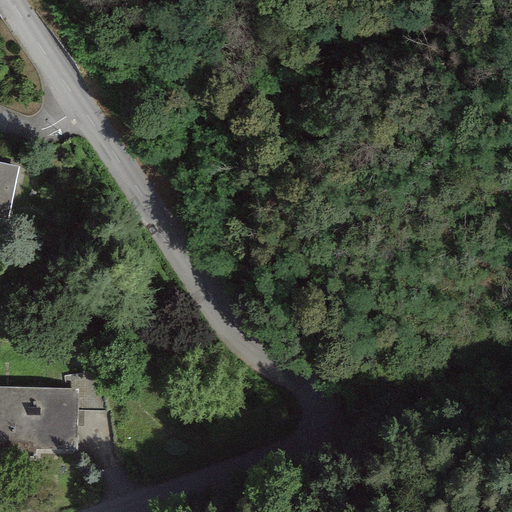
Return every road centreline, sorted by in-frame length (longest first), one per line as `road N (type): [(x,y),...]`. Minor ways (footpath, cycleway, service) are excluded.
road 1 (tertiary): [(79,110),(209,298),(294,387),(310,419),(310,436),(281,452),(89,511)]
road 2 (tertiary): [(6,0),(79,110)]
